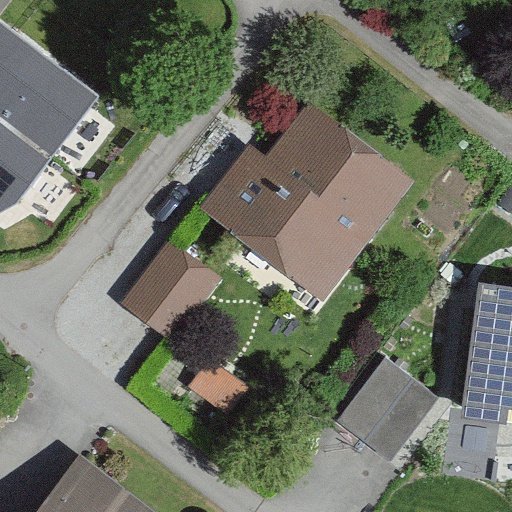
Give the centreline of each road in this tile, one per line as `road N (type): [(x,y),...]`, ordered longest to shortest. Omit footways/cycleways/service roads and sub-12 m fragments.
road 1 (residential): [(11,328),(301,0)]
road 2 (residential): [(11,328),(245,503)]
road 3 (residential): [(330,0),(511,131)]
